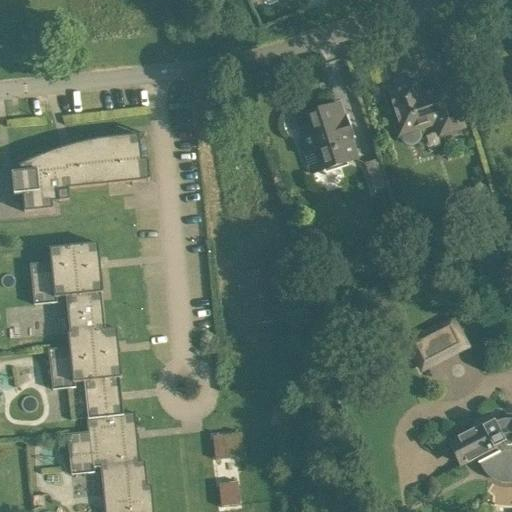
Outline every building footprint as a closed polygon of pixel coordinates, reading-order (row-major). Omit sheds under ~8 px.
[(511,73),(502,77),(511,107),(511,73)] [(422,124),(431,121),(435,123),(439,135),(463,127),(451,88),(435,94),(434,90),(419,94),(415,83),(406,86),(405,83),(384,90),(394,120),(398,119),(403,135),(419,130),(422,124)] [(337,105),(297,118),(307,151),(301,154),(308,175),(355,159),(348,139),(350,139),(344,119),(342,119),(337,105)] [(174,127),(187,126),(185,112),(173,113),(174,127)] [(13,195),(21,194),(23,213),(51,210),(51,202),(60,202),(68,201),(67,189),(149,181),(147,159),(140,160),(138,135),(82,143),(49,153),(18,166),(19,168),(19,173),(11,173),(13,195)] [(365,164),(373,191),(385,187),(377,160),(365,164)] [(285,255),(281,255),(285,280),(300,277),(293,239),(282,240),(285,255)] [(96,243),(48,249),(49,262),(29,265),(33,306),(56,304),(56,298),(65,297),(69,333),(66,333),(68,348),(47,350),(52,391),(72,389),(72,384),(83,383),(87,433),(66,435),(70,475),(94,473),(93,468),(100,467),(102,490),(103,511),(153,511),(151,485),(147,486),(145,461),(139,462),(134,413),(123,415),(119,378),(121,378),(116,329),(104,330),(100,294),(102,293),(96,243)] [(242,288),(249,325),(278,321),(269,270),(240,275),(240,276),(238,277),(240,288),(242,288)] [(400,341),(417,375),(470,347),(452,313),(400,341)] [(475,459),(481,470),(482,472),(484,474),(486,475),(488,477),(490,479),(492,480),(495,481),(497,482),(499,482),(502,483),(505,483),(507,483),(510,483),(511,482),(511,420),(506,419),(504,419),(502,419),(499,420),(497,420),(495,421),(493,422),(491,420),(483,424),(482,422),(445,442),(458,468),(475,459)] [(243,456),(240,434),(212,438),(214,460),(243,456)] [(217,485),(220,508),(239,506),(236,483),(217,485)]
